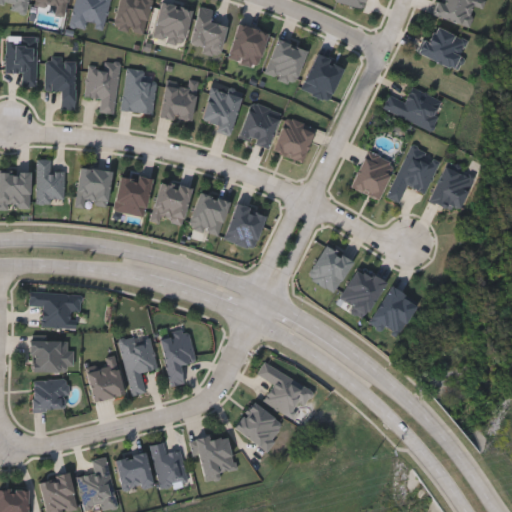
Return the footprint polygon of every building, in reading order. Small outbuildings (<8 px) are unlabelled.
[(66,0),(62,17),(53,15),(54,9),(33,5),(34,0),(66,0)] [(108,0),(102,32),(70,25),(75,0),(108,0)] [(475,0),(468,26),(434,16),(438,0),(475,0)] [(419,53),(431,25),(466,40),(454,68),(419,53)] [(342,66),(327,100),(300,88),(315,54),(342,66)] [(99,112),(100,99),(84,97),(87,63),(117,66),(113,114),(99,112)] [(151,113),(120,110),(125,70),(155,73),(151,113)] [(189,122),(159,116),(165,82),(195,87),(189,122)] [(431,129),(381,108),(387,93),(404,100),(410,87),(442,100),(431,129)] [(214,131),(216,123),(201,120),(209,88),(239,96),(229,135),(214,131)] [(142,217),(112,210),(120,173),(151,180),(142,217)] [(40,326),(41,306),(27,306),(28,291),(80,294),(79,312),(69,311),(68,328),(40,326)] [(168,385),(160,337),(188,332),(193,361),(179,364),(182,383),(168,385)] [(119,341),(148,335),(155,369),(139,372),(144,394),(130,397),(119,341)] [(29,371),(29,339),(67,340),(67,350),(72,350),(72,371),(29,371)] [(31,380),(65,379),(66,409),(31,410),(31,380)] [(179,449),(186,481),(158,487),(150,445),(163,443),(165,452),(179,449)] [(124,493),(113,460),(142,451),(153,484),(124,493)]
